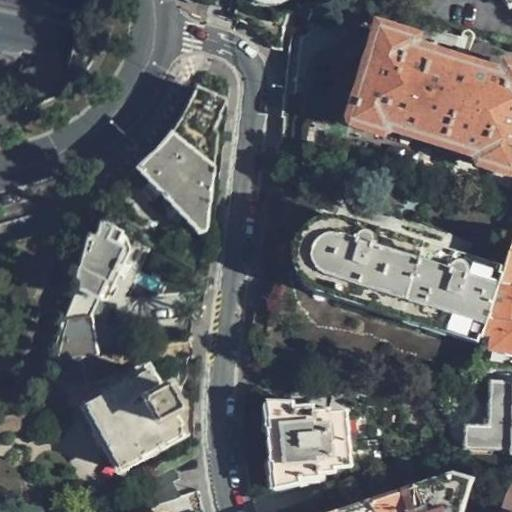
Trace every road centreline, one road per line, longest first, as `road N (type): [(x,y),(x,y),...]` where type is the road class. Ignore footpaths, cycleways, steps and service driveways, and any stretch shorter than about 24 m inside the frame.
road 1 (residential): [(230,511),(219,405),(252,81),(229,45),(156,31)]
road 2 (trunk): [(10,25),(511,141)]
road 3 (trunk): [(511,108),(68,0)]
road 4 (secondary): [(156,31),(144,76),(115,116),(69,149),(0,173)]
